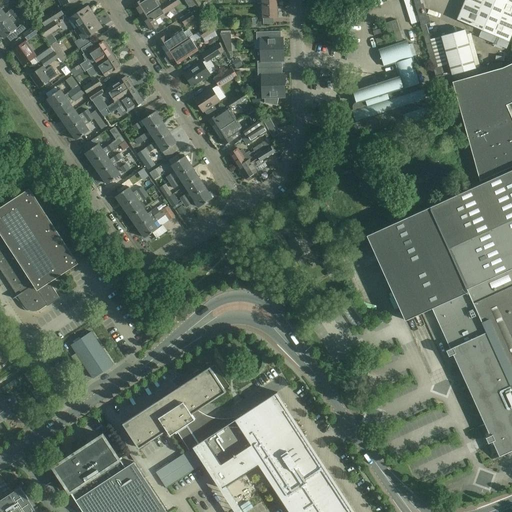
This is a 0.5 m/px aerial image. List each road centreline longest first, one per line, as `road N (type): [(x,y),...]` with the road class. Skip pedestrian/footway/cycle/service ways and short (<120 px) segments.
road 1 (residential): [(0,62),(143,260),(158,260),(243,204)]
road 2 (residential): [(243,204),(108,0)]
road 3 (residential): [(243,204),(273,185),(296,143),(296,0)]
road 4 (tertiary): [(291,344),(385,477)]
road 5 (tertiary): [(291,344),(276,312),(245,296),(209,306),(184,337)]
road 6 (unknown): [(102,392),(179,511)]
road 7 (tertiary): [(73,412),(184,337)]
road 8 (unclassified): [(73,412),(0,300)]
